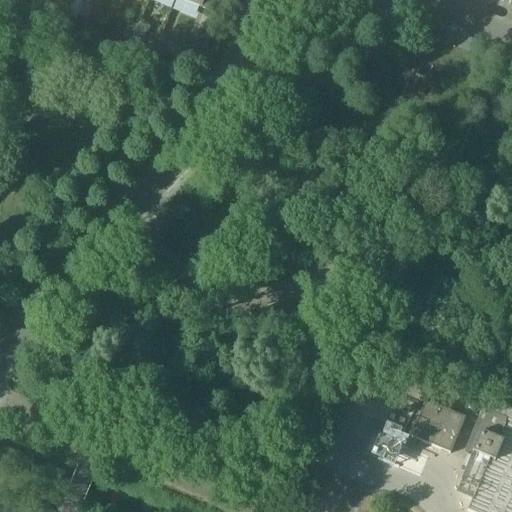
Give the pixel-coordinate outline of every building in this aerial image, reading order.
[(177,0),(212,14),(217,0),(177,0)] [(86,21),(91,8),(82,5),(77,18),(86,21)] [(96,25),(101,12),(91,8),(86,21),(96,25)] [(134,39),(139,27),(127,22),(122,35),(134,39)] [(139,27),(134,39),(143,43),(148,30),(139,27)] [(154,53),(178,62),(183,50),(159,40),(154,53)] [(409,438),(449,455),(463,419),(424,403),(409,438)] [(460,492),(472,497),(465,511),(511,511),(511,421),(482,409),(477,422),(488,426),(460,492)]
